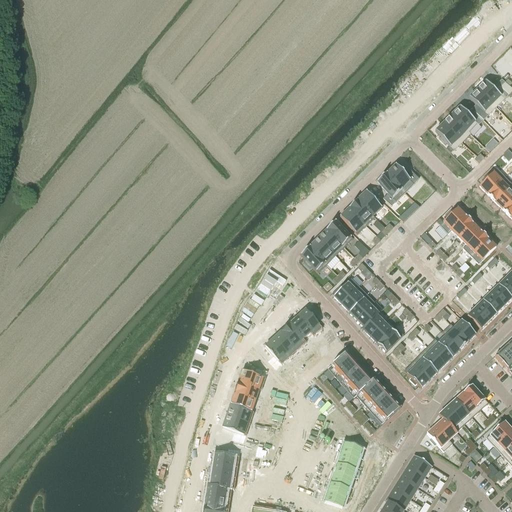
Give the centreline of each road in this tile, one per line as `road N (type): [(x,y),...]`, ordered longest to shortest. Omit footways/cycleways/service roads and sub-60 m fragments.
road 1 (residential): [(188,511),(233,363),(309,290)]
road 2 (residential): [(285,263),(408,139)]
road 3 (residential): [(309,290),(424,418)]
road 4 (residential): [(408,139),(511,40)]
road 5 (residential): [(424,418),(511,322)]
